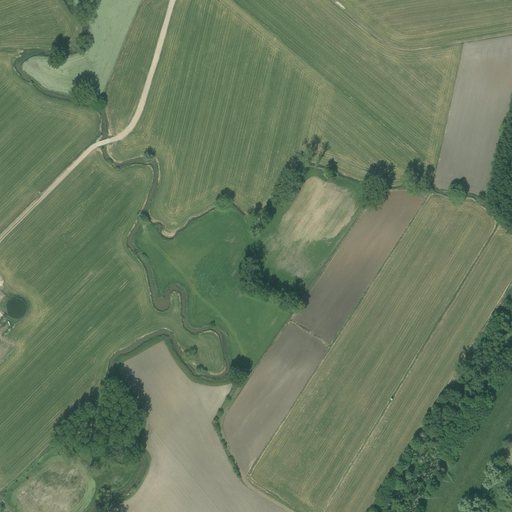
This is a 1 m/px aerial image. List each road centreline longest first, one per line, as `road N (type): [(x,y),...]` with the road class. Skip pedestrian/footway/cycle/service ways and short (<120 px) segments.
road 1 (track): [(0,240),(94,146),(128,128),(173,0)]
road 2 (track): [(332,0),(401,49),(511,33)]
